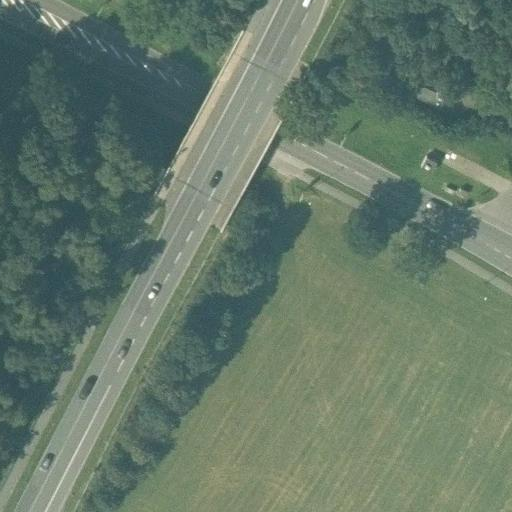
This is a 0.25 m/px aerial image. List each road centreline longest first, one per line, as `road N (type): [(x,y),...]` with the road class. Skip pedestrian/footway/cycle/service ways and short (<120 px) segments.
road 1 (primary): [(22,0),(511,251)]
road 2 (primary): [(291,0),(122,335)]
road 3 (primary): [(122,335),(31,511)]
road 4 (primary): [(56,511),(116,392),(122,335)]
